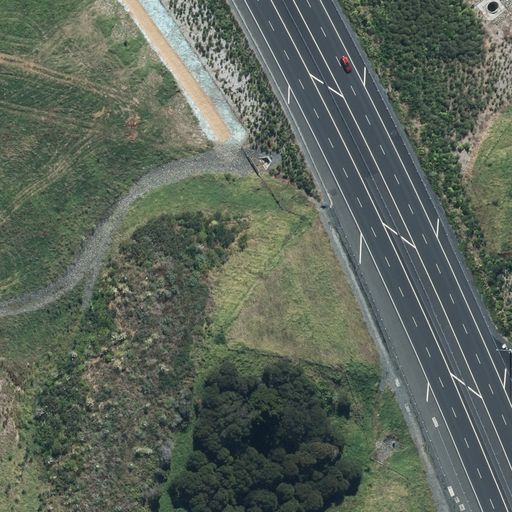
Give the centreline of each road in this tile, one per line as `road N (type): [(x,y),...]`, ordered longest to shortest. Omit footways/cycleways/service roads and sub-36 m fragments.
road 1 (motorway): [(493,511),(424,339),(257,0)]
road 2 (motorway): [(308,0),(412,206),(511,436)]
